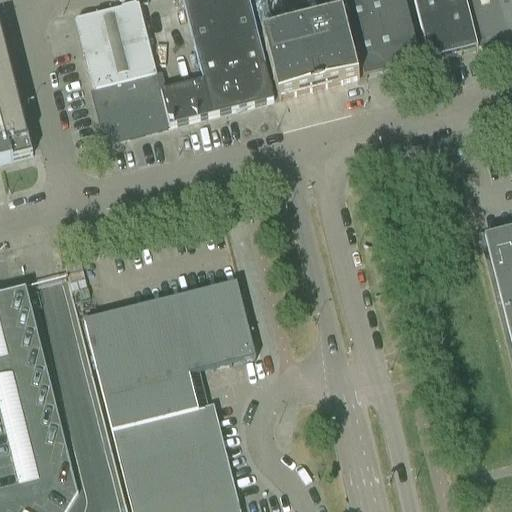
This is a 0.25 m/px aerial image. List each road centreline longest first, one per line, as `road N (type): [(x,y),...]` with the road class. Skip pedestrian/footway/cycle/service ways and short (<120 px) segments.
road 1 (unknown): [(30,219),(79,428),(82,485),(72,511)]
road 2 (unclassified): [(376,378),(315,144)]
road 3 (unclassified): [(281,153),(338,383)]
road 4 (unclassified): [(71,208),(281,153)]
road 5 (unclassified): [(71,208),(20,9)]
road 6 (unclassified): [(315,144),(511,96)]
road 7 (unclassified): [(306,511),(262,450),(261,421),(280,394),(338,383)]
road 8 (unclassified): [(408,511),(376,378)]
road 9 (unclassified): [(338,383),(367,511)]
